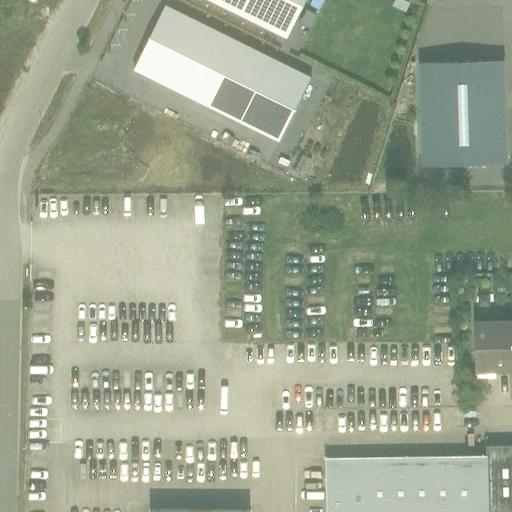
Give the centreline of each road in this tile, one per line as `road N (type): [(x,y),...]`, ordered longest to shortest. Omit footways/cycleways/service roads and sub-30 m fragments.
road 1 (unclassified): [(0,252),(11,283),(0,490)]
road 2 (residential): [(0,200),(18,128),(83,0)]
